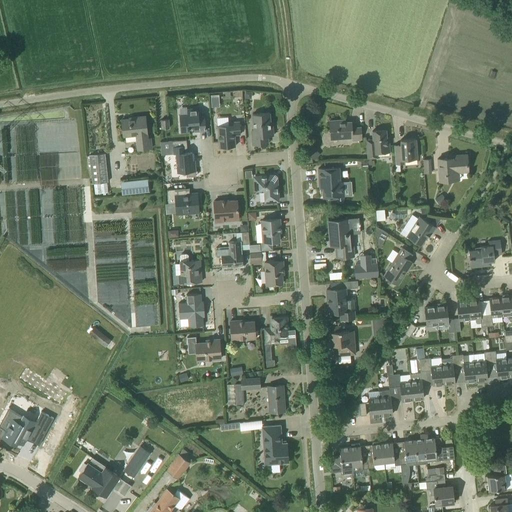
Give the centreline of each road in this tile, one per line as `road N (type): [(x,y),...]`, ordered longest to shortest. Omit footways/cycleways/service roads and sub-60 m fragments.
road 1 (unclassified): [(0,101),(259,78),(290,83)]
road 2 (residential): [(511,142),(290,83)]
road 3 (residential): [(317,429),(465,415)]
road 4 (residential): [(308,300),(294,158)]
road 5 (residential): [(317,429),(308,300)]
